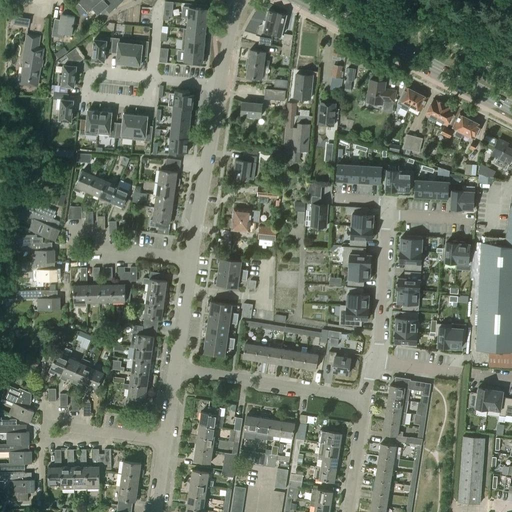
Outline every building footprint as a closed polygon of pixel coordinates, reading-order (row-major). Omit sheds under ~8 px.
[(76,0),(77,0),(79,3),(73,8),(80,16),(86,11),(88,13),(92,8),(97,14),(99,12),(101,15),(107,10),(109,13),(121,2),(123,0),(133,0),(136,1),(136,0),(76,0)] [(189,7),(188,17),(207,19),(208,9),(189,7)] [(273,33),(278,13),(268,11),(263,31),(273,33)] [(282,36),(286,18),(287,15),(278,13),(273,33),(282,36)] [(74,16),(63,14),(62,19),(54,18),(51,36),(64,38),(65,32),(71,33),(74,16)] [(207,19),(188,17),(187,28),(205,30),(207,19)] [(184,28),(183,39),(204,41),(205,30),(187,28),(184,28)] [(290,46),(292,35),(285,34),(283,45),(290,46)] [(41,66),(43,49),(37,48),(39,37),(27,35),(23,60),(24,62),(20,83),(38,86),(41,66)] [(105,52),(111,52),(113,38),(106,37),(106,41),(94,39),(92,62),(104,63),(105,52)] [(130,46),(130,43),(119,42),(119,38),(113,38),(111,52),(118,53),(116,64),(128,66),(130,46)] [(270,46),(271,39),(260,38),(259,44),(270,46)] [(204,41),(183,39),(182,49),(185,50),(203,51),(204,41)] [(342,57),(344,41),(334,39),(332,55),(334,56),(333,59),(340,60),(341,57),(342,57)] [(131,40),(130,43),(130,46),(128,66),(140,67),(141,55),(147,56),(149,41),(131,40)] [(289,56),(290,46),(283,45),(282,55),(289,56)] [(64,48),(56,54),(59,58),(67,52),(64,48)] [(62,86),(62,88),(74,89),(77,63),(83,58),(76,48),(65,56),(68,61),(68,65),(64,65),(63,76),(59,75),(58,86),(62,86)] [(202,63),(203,51),(185,50),(184,61),(202,63)] [(248,63),(269,66),(269,61),(264,60),(265,52),(250,50),(248,63)] [(269,66),(248,63),(246,77),(262,79),(264,66),(269,66)] [(340,78),(342,66),(334,65),(332,77),(340,78)] [(352,81),(354,69),(347,68),(345,80),(352,81)] [(294,97),(301,98),(302,100),(307,101),(308,99),(310,99),(313,75),(296,74),(294,97)] [(287,88),(288,80),(274,79),(274,87),(287,88)] [(395,103),(397,92),(385,90),(386,82),(371,80),(367,102),(382,104),(383,101),(395,103)] [(411,89),(406,87),(399,100),(398,103),(402,105),(400,107),(407,111),(410,106),(418,91),(412,88),(411,89)] [(168,106),(173,107),(191,108),(192,108),(194,95),(190,94),(190,91),(175,90),(175,93),(169,93),(168,106)] [(421,111),(428,97),(423,95),(424,94),(418,91),(410,106),(421,111)] [(69,94),(54,92),(53,99),(56,99),(55,109),(59,110),(58,122),(71,123),(73,101),(68,100),(69,94)] [(285,103),(286,94),(268,92),(267,101),(285,103)] [(438,103),(433,100),(426,114),(437,119),(445,104),(439,101),(438,103)] [(333,125),(335,102),(320,101),(318,124),(333,125)] [(260,117),(261,104),(243,102),(241,115),(260,117)] [(293,115),(295,115),(296,103),(288,103),(286,127),(292,127),(293,115)] [(448,125),(455,111),(450,109),(450,107),(445,104),(437,119),(448,125)] [(191,108),(173,107),(172,116),(190,118),(191,108)] [(86,119),(81,119),(79,134),(97,136),(98,132),(98,127),(99,116),(100,109),(88,108),(86,119)] [(98,127),(98,132),(109,133),(109,137),(115,137),(117,122),(110,122),(111,110),(100,109),(99,116),(98,127)] [(135,119),(136,113),(123,111),(122,123),(117,122),(115,137),(133,139),(134,133),(135,119)] [(147,114),(136,113),(135,119),(134,133),(133,139),(151,141),(153,126),(146,125),(147,114)] [(465,117),(461,114),(454,128),(464,133),(472,118),(466,115),(465,117)] [(172,116),(171,126),(189,128),(190,118),(172,116)] [(475,139),(482,125),(476,122),(477,121),(472,118),(464,133),(475,139)] [(308,151),(309,124),(298,123),(297,131),(293,130),(291,160),(299,160),(299,150),(308,151)] [(189,128),(171,126),(170,137),(188,138),(189,128)] [(446,136),(449,129),(443,127),(440,133),(446,136)] [(412,150),(415,137),(407,134),(403,148),(404,148),(403,154),(409,155),(411,150),(412,150)] [(189,138),(188,138),(170,137),(165,136),(163,150),(169,150),(169,153),(183,155),(184,152),(188,152),(189,138)] [(419,152),(422,138),(415,137),(412,150),(419,152)] [(510,163),(511,158),(511,148),(507,146),(508,143),(499,139),(492,154),(498,157),(495,163),(505,168),(508,162),(510,163)] [(473,150),(477,144),(472,141),(468,148),(473,150)] [(398,154),(400,145),(389,143),(388,152),(398,154)] [(55,149),(55,156),(73,158),(74,151),(55,149)] [(256,163),(256,156),(243,155),(242,160),(235,159),(233,177),(249,179),(253,179),(255,168),(250,168),(251,162),(256,163)] [(348,181),(349,164),(337,164),(336,181),(348,181)] [(359,165),(349,164),(348,181),(358,182),(359,165)] [(179,172),(180,166),(165,165),(164,170),(160,170),(158,182),(174,185),(179,186),(179,179),(175,178),(176,172),(179,172)] [(359,165),(358,182),(369,182),(370,166),(359,165)] [(465,175),(476,176),(477,166),(466,165),(465,175)] [(369,182),(380,183),(381,166),(370,166),(369,182)] [(397,192),(399,171),(384,170),(383,183),(386,183),(385,190),(390,190),(390,192),(392,192),(396,192),(397,192)] [(87,192),(94,176),(82,171),(75,186),(76,186),(75,189),(80,191),(81,189),(87,192)] [(399,171),(397,192),(397,193),(399,193),(399,192),(403,193),(404,193),(404,191),(409,191),(410,185),(412,185),(413,171),(399,171)] [(492,184),(492,177),(479,174),(478,180),(478,182),(492,184)] [(99,196),(105,181),(94,176),(87,192),(86,194),(92,196),(93,194),(99,196)] [(414,196),(425,197),(426,180),(415,180),(414,196)] [(426,180),(425,197),(436,198),(437,181),(426,180)] [(110,201),(117,186),(105,181),(99,196),(98,199),(103,201),(104,199),(110,201)] [(437,181),(436,198),(447,198),(448,182),(437,181)] [(175,198),(176,192),(173,192),(174,185),(158,182),(156,195),(173,197),(175,198)] [(331,193),(331,182),(310,182),(310,193),(331,193)] [(123,206),(129,191),(117,186),(110,201),(110,203),(115,206),(116,204),(123,206)] [(277,197),(278,188),(259,186),(258,196),(277,197)] [(463,187),(463,191),(462,209),(473,209),(473,203),(476,203),(477,192),(474,192),(474,188),(463,187)] [(463,191),(452,190),(450,208),(462,209),(463,191)] [(139,202),(140,192),(132,191),(131,201),(139,202)] [(173,210),(174,205),(172,204),(173,197),(156,195),(154,207),(171,210),(173,210)] [(311,226),(313,226),(313,229),(319,229),(319,227),(326,227),(327,205),(320,204),(321,196),(307,195),(306,210),(312,210),(311,226)] [(481,242),(476,350),(489,350),(488,366),(511,367),(511,196),(506,238),(485,236),(485,243),(481,242)] [(34,204),(29,201),(28,201),(26,206),(24,205),(21,213),(33,218),(29,229),(36,232),(55,240),(59,229),(50,225),(56,211),(41,204),(35,202),(34,204)] [(305,212),(305,202),(294,201),(294,211),(305,212)] [(171,223),(172,217),(170,216),(171,210),(154,207),(153,220),(150,220),(149,226),(158,227),(166,228),(167,223),(169,223),(169,222),(171,223)] [(352,226),(376,227),(376,220),(374,220),(374,214),(368,214),(368,208),(353,207),(352,226)] [(259,222),(260,211),(251,210),(234,208),(233,219),(250,221),(259,222)] [(254,232),(255,225),(250,225),(250,221),(233,219),(232,231),(248,232),(249,231),(254,232)] [(275,241),(277,227),(259,225),(258,239),(275,241)] [(366,245),(366,239),(372,239),(373,234),(375,234),(376,227),(352,226),(351,244),(366,245)] [(27,239),(27,234),(15,235),(15,251),(30,250),(31,262),(35,262),(44,261),(55,261),(54,250),(42,250),(42,242),(33,242),(33,239),(27,239)] [(398,250),(422,251),(423,236),(407,235),(407,238),(401,237),(401,243),(399,243),(398,250)] [(443,248),(441,262),(456,263),(458,241),(457,241),(453,240),(451,240),(451,242),(446,242),(446,248),(443,248)] [(456,263),(455,269),(471,270),(472,250),(469,250),(470,244),(465,244),(465,241),(464,241),(460,241),(458,241),(456,263)] [(349,266),(373,267),(374,260),(371,260),(372,254),(366,254),(366,248),(350,247),(349,266)] [(422,251),(398,250),(398,256),(400,257),(400,262),(406,263),(405,269),(421,270),(422,251)] [(247,275),(248,270),(240,269),(241,261),(217,258),(216,263),(220,263),(218,271),(247,275)] [(44,269),(44,261),(35,262),(31,262),(22,262),(15,262),(15,270),(33,269),(33,281),(57,280),(57,268),(44,269)] [(373,267),(349,266),(348,284),(364,285),(364,279),(370,279),(371,274),(373,274),(373,267)] [(87,302),(100,301),(100,284),(99,267),(93,267),(94,284),(87,284),(87,302)] [(100,301),(112,301),(112,283),(112,267),(106,267),(106,284),(100,284),(100,301)] [(112,301),(125,301),(125,286),(125,272),(125,267),(118,267),(119,283),(112,283),(112,301)] [(74,307),(87,306),(87,302),(87,284),(87,268),(80,268),(80,284),(73,284),(74,307)] [(246,281),(247,275),(218,271),(217,279),(214,279),(213,284),(237,287),(239,280),(246,281)] [(420,291),(421,272),(405,271),(405,278),(399,277),(399,283),(396,283),(396,290),(420,291)] [(167,294),(168,288),(166,288),(167,281),(144,277),(143,283),(148,284),(147,291),(165,294),(167,294)] [(347,306),(370,307),(370,306),(370,302),(371,302),(371,300),(368,300),(369,294),(363,294),(363,288),(348,287),(347,305),(347,306)] [(46,297),(46,289),(24,290),(16,290),(17,298),(24,298),(40,298),(40,309),(60,309),(60,297),(46,297)] [(420,291),(396,290),(396,296),(398,296),(397,302),(403,303),(403,309),(419,310),(420,291)] [(15,291),(4,291),(5,299),(15,299),(15,291)] [(165,306),(166,301),(164,301),(165,294),(147,291),(146,304),(163,306),(165,306)] [(237,324),(238,313),(231,312),(232,305),(208,301),(207,306),(210,306),(208,323),(205,322),(203,331),(207,331),(204,347),(201,347),(200,352),(224,355),(225,347),(233,348),(235,338),(227,337),(229,322),(237,324)] [(251,317),(252,304),(244,303),(242,316),(251,317)] [(164,319),(164,313),(162,313),(163,306),(146,304),(144,317),(145,317),(144,322),(158,324),(159,319),(161,319),(164,319)] [(370,307),(347,306),(347,305),(340,305),(339,324),(361,325),(361,319),(367,319),(368,314),(370,314),(370,313),(370,309),(370,307)] [(393,330),(417,331),(418,312),(402,311),(402,318),(396,317),(396,323),(393,323),(393,324),(393,328),(393,330)] [(156,336),(157,330),(144,328),(144,326),(134,324),(130,346),(135,347),(135,346),(152,349),(154,349),(155,344),(152,343),(153,336),(156,336)] [(449,349),(451,327),(452,325),(436,324),(436,333),(435,336),(435,340),(438,340),(437,346),(443,346),(442,349),(444,349),(448,349),(449,349)] [(451,327),(449,349),(451,349),(455,350),(456,350),(456,348),(461,348),(462,342),(465,342),(466,328),(451,327)] [(327,337),(327,329),(322,329),(321,332),(309,330),(308,335),(321,337),(320,341),(326,342),(327,337)] [(340,339),(341,332),(327,329),(327,337),(330,338),(329,345),(337,346),(338,339),(340,339)] [(417,331),(393,330),(393,331),(393,335),(393,337),(395,337),(394,342),(401,343),(400,345),(416,346),(417,331)] [(81,331),(77,339),(88,344),(92,336),(81,331)] [(255,359),(258,344),(245,343),(243,358),(255,359)] [(267,361),(270,346),(258,344),(255,359),(267,361)] [(152,362),(153,356),(151,356),(152,349),(135,346),(135,347),(133,359),(150,361),(152,362)] [(279,363),(281,348),(270,346),(267,361),(279,363)] [(291,365),(293,350),(281,348),(279,363),(291,365)] [(69,357),(71,352),(67,350),(64,355),(57,352),(49,370),(54,373),(55,370),(62,373),(69,357)] [(303,367),(305,352),(293,350),(291,365),(303,367)] [(348,374),(350,357),(336,355),(336,352),(329,351),(327,363),(334,364),(333,372),(348,374)] [(315,368),(317,354),(305,352),(303,367),(315,368)] [(74,378),(81,362),(69,357),(62,373),(61,375),(66,378),(67,375),(74,378)] [(85,383),(92,367),(94,363),(82,358),(81,362),(74,378),(73,380),(78,383),(79,380),(85,383)] [(150,374),(151,369),(149,368),(150,361),(133,359),(132,372),(148,374),(150,374)] [(97,388),(104,372),(92,367),(85,383),(84,385),(90,387),(90,385),(97,388)] [(148,387),(149,381),(147,381),(148,374),(132,372),(130,384),(146,386),(148,387)] [(427,402),(430,383),(410,380),(411,379),(395,377),(394,385),(389,385),(388,396),(403,399),(403,400),(407,400),(409,389),(422,391),(422,396),(424,396),(423,403),(426,404),(426,402),(427,402)] [(18,388),(5,383),(2,389),(4,390),(1,397),(15,403),(10,414),(29,422),(34,410),(26,407),(29,400),(28,400),(31,392),(19,387),(18,388)] [(147,400),(148,394),(145,394),(146,386),(130,384),(124,383),(123,388),(129,389),(128,397),(129,397),(128,403),(145,405),(145,399),(147,400)] [(488,408),(491,389),(478,387),(477,392),(471,391),(469,405),(475,407),(475,409),(487,411),(488,408)] [(503,390),(491,389),(488,408),(500,410),(499,415),(505,416),(506,415),(506,411),(508,397),(502,396),(503,390)] [(406,412),(407,401),(407,400),(403,400),(403,399),(388,396),(386,408),(401,411),(401,412),(406,412)] [(217,414),(218,408),(207,406),(207,412),(201,411),(199,423),(216,426),(217,414)] [(404,424),(406,412),(401,412),(401,411),(386,408),(384,420),(400,423),(399,423),(404,424)] [(257,432),(259,417),(247,415),(244,435),(255,437),(256,431),(257,432)] [(0,432),(8,432),(8,444),(18,444),(29,444),(28,431),(26,431),(26,424),(16,424),(16,419),(1,420),(1,417),(0,417),(0,432)] [(256,431),(255,437),(268,439),(269,433),(272,418),(259,417),(257,432),(256,431)] [(280,435),(283,420),(272,418),(269,433),(268,439),(272,440),(273,434),(280,435)] [(293,437),(295,422),(283,420),(280,435),(293,437)] [(402,436),(403,431),(398,431),(399,423),(400,423),(384,420),(382,433),(402,436)] [(214,438),(216,426),(199,423),(197,435),(214,438)] [(305,439),(307,424),(299,423),(296,437),(299,437),(298,439),(301,440),(301,438),(305,439)] [(421,444),(424,426),(422,426),(422,427),(419,427),(417,438),(406,436),(406,442),(421,444)] [(340,445),(342,433),(321,430),(319,441),(325,442),(325,443),(340,445)] [(212,450),(214,438),(197,435),(195,447),(212,450)] [(480,503),(484,437),(462,436),(458,502),(480,503)] [(301,440),(298,439),(299,437),(296,437),(294,450),(299,451),(300,444),(304,445),(305,439),(301,438),(301,440)] [(338,457),(340,445),(325,443),(325,442),(319,441),(319,442),(320,442),(320,447),(324,447),(323,455),(338,457)] [(18,444),(8,444),(0,443),(0,451),(11,451),(11,463),(0,462),(0,469),(25,469),(24,462),(32,462),(31,450),(18,450),(18,444)] [(394,458),(396,445),(381,443),(379,455),(394,458)] [(210,462),(212,450),(195,447),(194,459),(210,462)] [(86,488),(100,488),(100,468),(100,453),(99,448),(93,449),(93,466),(86,466),(86,488)] [(48,484),(61,484),(61,466),(61,449),(55,449),(55,466),(47,466),(48,484)] [(61,489),(74,489),(74,466),(73,449),(67,449),(68,466),(61,466),(61,484),(61,489)] [(74,489),(86,488),(86,466),(86,449),(80,449),(80,466),(74,466),(74,489)] [(237,454),(232,453),(231,453),(231,454),(226,453),(225,460),(230,461),(229,465),(223,464),(223,469),(234,471),(237,454)] [(322,459),(321,466),(322,466),(321,467),(336,469),(338,457),(323,455),(318,454),(318,458),(322,459)] [(392,470),(394,458),(379,455),(377,467),(392,470)] [(275,467),(275,465),(276,459),(265,458),(264,465),(275,467)] [(142,476),(142,470),(140,470),(141,463),(124,461),(122,474),(139,476),(142,476)] [(302,481),(304,472),(296,470),(297,464),(295,464),(295,461),(292,461),(291,475),(290,479),(302,481)] [(321,467),(316,466),(314,478),(334,481),(336,469),(321,467),(322,466),(321,466),(321,467)] [(390,482),(392,470),(377,467),(375,479),(390,482)] [(213,486),(213,481),(208,480),(209,472),(192,470),(190,482),(207,484),(207,485),(213,486)] [(21,472),(0,472),(0,480),(14,480),(14,492),(10,492),(10,500),(28,500),(28,491),(34,491),(34,479),(21,480),(21,472)] [(286,482),(287,475),(276,473),(275,480),(286,482)] [(415,486),(417,474),(412,473),(411,478),(406,478),(405,484),(415,486)] [(140,489),(141,483),(138,483),(139,476),(122,474),(120,486),(137,488),(140,489)] [(511,476),(507,476),(506,476),(503,490),(511,491),(511,476)] [(301,490),(302,481),(290,479),(288,496),(290,496),(289,498),(292,499),(293,489),(301,490)] [(388,493),(390,482),(375,479),(374,491),(388,493)] [(285,488),(286,482),(275,480),(274,486),(285,488)] [(205,496),(207,485),(207,484),(190,482),(188,494),(205,496)] [(413,498),(415,486),(405,484),(404,491),(409,492),(408,497),(413,498)] [(138,501),(139,495),(136,495),(137,488),(120,486),(118,504),(118,505),(132,506),(133,501),(138,501)] [(312,493),(311,500),(316,501),(316,502),(331,504),(332,491),(312,488),(312,493)] [(387,505),(388,493),(374,491),(372,503),(387,505)] [(205,496),(188,494),(187,506),(204,508),(205,496)] [(294,510),(295,506),(291,505),(292,499),(289,498),(290,496),(288,496),(286,509),(291,510),(291,509),(294,510)] [(329,511),(331,504),(316,502),(316,501),(311,500),(310,505),(315,506),(314,511),(329,511)] [(385,511),(387,505),(372,503),(370,511),(385,511)]
